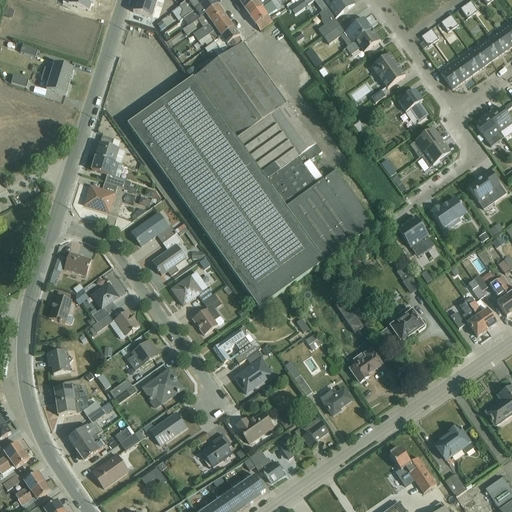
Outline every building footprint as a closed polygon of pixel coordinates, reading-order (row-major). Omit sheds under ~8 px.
[(136,0),(131,19),(136,20),(138,15),(139,15),(142,8),(151,12),(153,5),(158,7),(160,3),(166,5),(167,4),(174,10),(181,5),(174,0),(136,0)] [(181,5),(174,10),(172,12),(179,22),(184,18),(184,19),(200,7),(209,0),(187,0),(186,1),(181,5)] [(214,0),(209,0),(200,7),(205,14),(218,5),(214,0)] [(241,0),(239,1),(245,9),(257,0),(241,0)] [(257,0),(245,9),(250,17),(273,0),(257,0)] [(276,0),(273,0),(250,17),(256,25),(269,16),(282,7),(276,0)] [(323,12),(338,0),(304,0),(308,6),(314,1),(323,12)] [(351,0),(338,0),(323,12),(320,14),(321,16),(321,17),(322,22),(323,23),(323,24),(324,26),(319,30),(324,37),(340,26),(336,20),(355,5),(351,0)] [(466,5),(473,15),(478,11),(471,2),(466,5)] [(218,5),(205,14),(184,30),(188,35),(197,29),(195,26),(200,22),(203,27),(223,13),(218,5)] [(473,15),(466,5),(461,9),(462,9),(468,18),(473,15)] [(172,12),(168,6),(146,23),(154,26),(156,25),(172,12)] [(223,13),(203,27),(201,29),(194,34),(199,42),(229,21),(223,13)] [(269,16),(256,25),(260,31),(273,22),(269,16)] [(446,20),(453,29),(458,25),(452,16),(446,20)] [(340,26),(324,37),(329,45),(341,37),(348,47),(373,29),(365,18),(345,32),(340,26)] [(453,29),(446,20),(442,23),(449,32),(453,29)] [(162,21),(156,25),(161,31),(167,27),(162,21)] [(229,21),(199,42),(198,43),(194,46),(197,49),(205,43),(208,47),(234,28),(229,21)] [(500,32),(511,48),(511,47),(511,28),(509,25),(500,32)] [(234,28),(208,47),(205,49),(209,53),(213,50),(218,46),(223,53),(229,49),(230,50),(243,41),(239,36),(240,36),(234,28)] [(373,29),(348,47),(343,50),(346,54),(349,52),(352,56),(361,49),(364,53),(381,41),(373,29)] [(427,34),(434,43),(439,39),(432,30),(427,34)] [(301,32),(293,37),(297,42),(305,37),(301,32)] [(490,39),(501,55),(511,48),(500,32),(490,39)] [(434,43),(427,34),(421,37),(425,42),(420,45),(421,46),(423,49),(428,46),(429,47),(434,43)] [(480,45),(492,62),(501,55),(490,39),(480,45)] [(199,74),(192,79),(128,125),(260,309),(324,263),(325,262),(376,226),(337,172),(325,181),(311,161),(322,153),(244,42),(199,74)] [(21,51),(21,53),(36,57),(38,50),(23,45),(21,51)] [(470,53),(482,69),(492,62),(480,45),(470,53)] [(218,46),(213,50),(218,56),(223,53),(218,46)] [(460,60),(472,76),(482,69),(470,53),(460,60)] [(390,54),(372,67),(388,89),(406,76),(390,54)] [(451,66),(462,83),(472,76),(460,60),(451,66)] [(43,74),(70,82),(70,80),(68,79),(69,77),(71,78),(74,69),(55,63),(52,70),(45,68),(43,74)] [(192,79),(199,74),(194,66),(187,71),(192,79)] [(462,83),(451,66),(442,72),(441,74),(452,90),(462,83)] [(324,68),(318,72),(324,79),(329,75),(324,68)] [(299,69),(293,74),(300,83),(307,78),(299,69)] [(70,82),(43,74),(41,81),(48,83),(46,90),(66,96),(68,88),(66,87),(67,84),(69,85),(70,82)] [(14,76),(11,83),(27,88),(29,80),(14,76)] [(416,90),(398,102),(406,113),(411,110),(419,122),(429,115),(420,103),(424,101),(416,90)] [(382,91),(372,98),(376,104),(386,96),(382,91)] [(487,114),(500,132),(511,124),(511,121),(503,109),(499,112),(496,108),(487,114)] [(500,132),(487,114),(478,121),(481,125),(477,128),(487,142),(500,132)] [(360,122),(354,126),(359,133),(365,129),(360,122)] [(511,124),(500,132),(504,137),(504,139),(511,133),(511,124)] [(421,157),(443,142),(438,136),(434,129),(410,146),(420,158),(421,157)] [(500,132),(487,142),(491,147),(504,137),(500,132)] [(96,157),(121,165),(126,152),(119,150),(121,142),(102,136),(96,157)] [(443,142),(421,157),(423,159),(430,169),(452,154),(451,153),(452,153),(444,141),(443,142)] [(105,183),(118,187),(135,193),(136,189),(130,187),(131,183),(120,179),(121,174),(124,174),(125,169),(123,167),(124,166),(121,165),(96,157),(92,171),(107,175),(105,183)] [(383,159),(377,163),(386,176),(392,172),(383,159)] [(430,169),(423,159),(418,163),(424,172),(430,169)] [(483,178),(469,188),(484,210),(507,194),(490,170),(482,175),(483,178)] [(397,176),(393,179),(398,186),(399,186),(401,188),(404,186),(397,176)] [(118,187),(105,183),(103,191),(91,187),(85,206),(109,214),(118,187)] [(147,189),(145,196),(152,198),(154,191),(147,189)] [(141,197),(139,204),(148,207),(151,200),(141,197)] [(439,205),(431,211),(446,233),(462,222),(460,219),(467,214),(456,197),(441,207),(439,205)] [(141,209),(132,216),(134,219),(137,216),(139,217),(147,211),(141,209)] [(163,244),(177,234),(171,226),(169,227),(160,213),(131,233),(137,242),(139,245),(141,248),(158,236),(163,244)] [(403,227),(398,230),(405,241),(406,240),(418,258),(435,246),(428,237),(429,237),(416,218),(403,227)] [(499,223),(490,230),(494,236),(504,231),(499,223)] [(178,233),(186,228),(184,224),(175,230),(177,234),(178,233)] [(186,228),(178,233),(180,237),(186,233),(196,246),(198,244),(186,228)] [(486,232),(479,237),(482,243),(490,238),(486,232)] [(177,234),(163,244),(168,252),(152,263),(158,271),(157,272),(158,274),(159,273),(162,276),(167,272),(171,277),(179,271),(176,268),(187,260),(177,246),(183,243),(177,234)] [(501,237),(492,242),(497,249),(505,243),(501,237)] [(70,254),(65,270),(86,277),(92,261),(70,254)] [(54,270),(61,272),(65,259),(58,256),(54,270)] [(205,259),(199,263),(204,270),(210,266),(205,259)] [(511,271),(505,261),(498,265),(506,275),(511,271)] [(404,267),(397,272),(404,282),(403,282),(412,295),(420,289),(404,267)] [(319,269),(317,279),(324,279),(325,270),(319,269)] [(61,272),(54,270),(49,283),(54,284),(56,278),(59,279),(61,272)] [(426,272),(421,275),(428,284),(433,280),(426,272)] [(203,302),(212,295),(197,274),(193,277),(192,276),(172,290),(183,307),(198,296),(203,302)] [(494,278),(511,303),(511,288),(503,276),(502,277),(499,274),(494,278)] [(475,281),(482,292),(489,288),(480,275),(474,279),(475,281)] [(511,313),(511,303),(494,278),(489,282),(491,285),(490,286),(501,301),(497,303),(507,317),(511,313)] [(482,292),(475,281),(469,285),(473,290),(473,291),(480,301),(480,300),(486,297),(482,292)] [(104,309),(113,303),(119,298),(109,284),(91,297),(91,298),(93,301),(94,300),(101,311),(98,313),(96,310),(91,314),(97,323),(109,315),(104,309)] [(77,294),(83,290),(79,285),(73,289),(77,294)] [(83,290),(77,294),(76,302),(79,306),(89,299),(83,290)] [(57,296),(70,301),(71,296),(59,292),(57,296)] [(212,295),(203,302),(208,309),(192,320),(204,336),(218,326),(220,327),(224,324),(224,322),(216,310),(222,305),(214,294),(212,295)] [(70,301),(57,296),(56,296),(49,319),(65,324),(70,325),(73,324),(74,319),(73,316),(72,315),(69,314),(72,306),(73,302),(70,301)] [(466,300),(487,331),(497,324),(487,310),(483,312),(477,303),(472,296),(466,300)] [(487,331),(466,300),(464,297),(459,300),(462,304),(459,305),(465,314),(462,316),(477,337),(487,331)] [(483,312),(487,310),(480,300),(480,301),(477,303),(483,312)] [(104,309),(109,315),(117,309),(113,303),(104,309)] [(338,310),(347,333),(357,328),(348,306),(338,310)] [(403,318),(413,311),(410,307),(400,314),(403,318)] [(243,309),(237,312),(242,318),(247,315),(243,309)] [(93,328),(90,331),(93,335),(97,333),(98,334),(110,325),(121,340),(123,340),(140,328),(128,311),(113,322),(109,316),(93,327),(93,328)] [(390,327),(398,339),(402,345),(419,333),(426,329),(426,327),(427,325),(426,324),(426,323),(425,322),(425,321),(424,321),(423,321),(423,320),(422,320),(421,320),(420,320),(413,311),(403,318),(390,327)] [(456,313),(450,317),(459,329),(465,325),(456,313)] [(93,318),(88,322),(91,327),(97,323),(93,318)] [(302,319),(296,323),(304,333),(310,330),(302,319)] [(247,359),(259,351),(261,350),(259,347),(256,341),(251,345),(245,337),(246,335),(247,334),(246,333),(246,332),(247,331),(245,327),(213,349),(224,364),(230,359),(225,352),(236,344),(241,351),(238,353),(240,355),(235,358),(239,365),(247,359)] [(398,339),(390,327),(389,328),(380,334),(388,345),(396,339),(398,339)] [(316,334),(306,340),(313,351),(323,344),(316,334)] [(133,356),(127,360),(135,372),(159,355),(158,356),(148,342),(149,341),(131,353),(133,356)] [(267,347),(262,350),(267,357),(272,353),(267,347)] [(356,364),(350,369),(361,383),(368,378),(367,375),(381,365),(370,350),(366,353),(365,352),(353,360),(356,364)] [(68,351),(47,354),(49,364),(52,364),(54,375),(71,372),(70,364),(73,360),(69,356),(68,351)] [(259,351),(247,359),(252,366),(234,378),(246,395),(274,375),(263,359),(264,358),(259,351)] [(306,355),(300,359),(306,366),(311,362),(306,355)] [(290,361),(284,366),(307,398),(313,393),(290,361)] [(170,370),(142,390),(151,402),(150,403),(155,410),(183,390),(170,370)] [(99,373),(93,376),(101,388),(106,385),(99,373)] [(115,400),(132,387),(128,381),(110,393),(115,400)] [(57,404),(80,399),(78,386),(54,390),(57,404)] [(132,387),(115,400),(119,405),(136,393),(132,387)] [(503,402),(488,413),(498,426),(511,415),(511,387),(499,397),(503,402)] [(341,391),(349,403),(353,400),(345,388),(341,391)] [(349,403),(341,391),(338,393),(335,390),(321,399),(333,416),(340,412),(339,410),(349,403)] [(80,399),(57,404),(59,417),(82,413),(84,412),(88,418),(101,409),(97,403),(89,408),(88,398),(80,399)] [(103,407),(109,403),(110,402),(107,398),(101,403),(103,407)] [(101,409),(88,418),(91,423),(68,440),(76,451),(97,436),(102,433),(103,432),(96,422),(106,415),(114,410),(109,403),(103,407),(101,409)] [(246,419),(236,426),(250,446),(275,428),(264,413),(249,423),(246,419)] [(176,414),(150,432),(160,447),(187,428),(176,414)] [(288,418),(281,423),(287,431),(294,427),(288,418)] [(302,428),(295,433),(301,441),(303,439),(311,451),(318,446),(315,443),(329,433),(319,419),(307,427),(308,427),(303,430),(302,428)] [(143,432),(149,426),(145,422),(139,427),(143,432)] [(0,429),(0,441),(11,434),(6,426),(0,429)] [(121,444),(134,435),(135,434),(129,426),(126,428),(127,428),(115,437),(121,444)] [(450,435),(436,445),(447,462),(463,450),(466,454),(474,449),(459,427),(449,434),(450,435)] [(102,433),(97,436),(102,442),(106,438),(102,433)] [(142,433),(137,436),(142,444),(147,440),(142,433)] [(134,435),(121,444),(126,453),(140,443),(134,435)] [(214,445),(202,453),(206,459),(206,462),(209,468),(212,468),(214,469),(234,455),(229,449),(232,447),(223,435),(212,443),(214,445)] [(97,436),(76,451),(83,460),(87,457),(89,460),(106,447),(102,442),(97,436)] [(284,441),(279,444),(283,452),(289,448),(286,444),(284,441)] [(0,468),(24,452),(18,444),(4,453),(6,457),(0,461),(0,468)] [(391,455),(390,455),(400,469),(395,472),(407,488),(415,481),(424,495),(433,488),(437,485),(418,458),(411,463),(401,448),(396,451),(396,450),(391,454),(391,455)] [(242,450),(237,454),(242,461),(246,457),(242,450)] [(24,452),(0,468),(0,472),(2,475),(1,476),(1,477),(0,478),(0,487),(1,487),(4,485),(17,476),(14,471),(29,460),(24,452)] [(256,467),(267,460),(261,452),(244,463),(250,471),(256,467)] [(117,456),(92,474),(104,490),(129,472),(117,456)] [(267,460),(256,467),(261,475),(264,473),(272,484),(284,476),(281,471),(283,470),(277,462),(273,465),(269,458),(267,460)] [(19,502),(45,483),(38,473),(24,483),(28,488),(15,496),(19,502)] [(456,475),(446,482),(456,497),(467,490),(456,475)] [(17,476),(4,485),(8,492),(22,482),(17,476)] [(256,498),(257,500),(262,497),(260,495),(265,491),(255,477),(246,483),(256,498)] [(503,478),(486,490),(501,511),(511,511),(511,489),(510,488),(511,486),(509,484),(508,484),(507,483),(507,481),(506,479),(504,478),(503,478)] [(45,483),(19,502),(11,507),(12,508),(14,507),(15,508),(20,505),(23,509),(19,511),(32,511),(39,508),(35,502),(51,492),(45,483)] [(234,491),(246,508),(248,506),(257,500),(256,498),(246,483),(234,491)] [(467,490),(456,497),(462,505),(473,498),(467,490)] [(231,511),(240,511),(246,508),(234,491),(224,498),(223,499),(231,511)] [(211,507),(214,511),(231,511),(223,499),(212,507),(211,507)] [(404,511),(399,503),(385,511),(448,511),(445,506),(446,505),(442,501),(435,506),(439,511),(438,511),(404,511)] [(41,511),(39,508),(32,511),(60,511),(63,510),(58,502),(44,511),(45,511),(41,511)]
